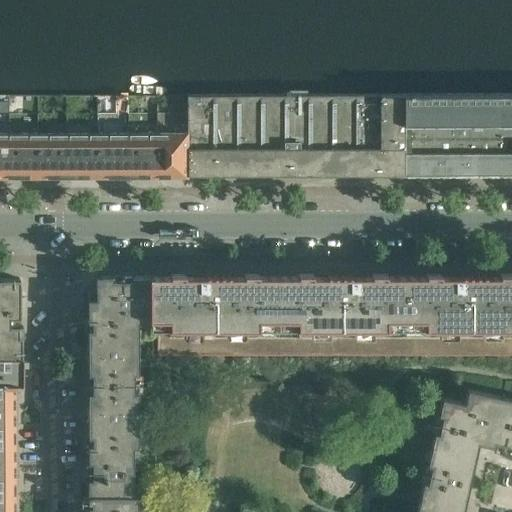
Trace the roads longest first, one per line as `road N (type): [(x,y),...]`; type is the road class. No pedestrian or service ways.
road 1 (tertiary): [(511,225),(55,225)]
road 2 (residential): [(55,225),(58,511)]
